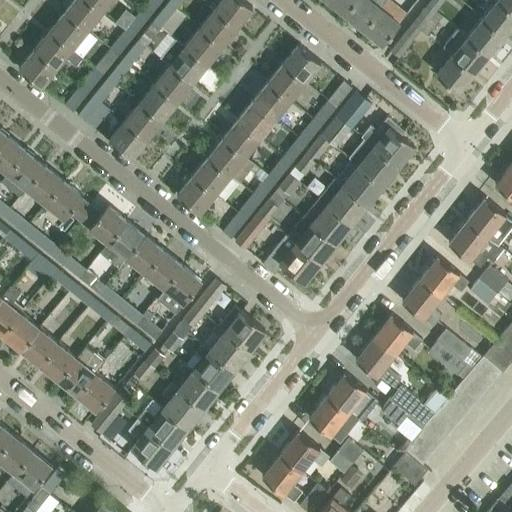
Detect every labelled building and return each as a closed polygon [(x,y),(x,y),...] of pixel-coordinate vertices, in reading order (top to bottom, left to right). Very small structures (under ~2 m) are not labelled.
[(87,27),(102,9),(91,0),(71,0),(64,9),(87,27)] [(91,0),(102,9),(108,0),(91,0)] [(148,15),(160,0),(146,0),(140,8),(148,15)] [(161,25),(176,7),(168,0),(153,18),(161,25)] [(245,0),(206,0),(214,6),(237,24),(252,5),(245,0)] [(329,0),(343,10),(351,0),(329,0)] [(361,25),(379,3),(381,0),(351,0),(343,10),(361,25)] [(505,32),(511,22),(511,6),(503,0),(493,0),(483,14),(505,32)] [(434,8),(435,7),(427,1),(412,19),(428,31),(442,14),(434,8)] [(399,20),(379,3),(361,25),(382,41),(399,20)] [(222,43),(237,24),(214,6),(199,25),(222,43)] [(133,34),(148,15),(140,8),(125,27),(133,34)] [(72,45),(87,27),(64,9),(49,28),(72,46),(72,45)] [(489,51),(505,32),(483,14),(467,33),(489,51)] [(153,18),(138,37),(146,44),(161,25),(153,18)] [(427,32),(428,31),(412,19),(390,47),(397,53),(419,26),(427,32)] [(207,62),(222,43),(199,25),(184,43),(207,62)] [(474,69),(489,51),(467,33),(458,26),(444,44),(453,51),(474,69)] [(118,53),(133,34),(125,27),(110,46),(118,53)] [(83,54),(72,45),(72,46),(49,28),(34,47),(57,65),(65,54),(76,63),(83,54)] [(131,63),(146,44),(138,37),(123,56),(131,63)] [(298,41),(283,60),(305,78),(314,67),(323,75),(330,67),(298,41)] [(192,80),(207,62),(184,43),(169,62),(192,80)] [(103,71),(118,53),(110,46),(95,65),(103,71)] [(41,84),(57,65),(34,47),(18,66),(41,84)] [(458,89),(474,69),(453,51),(437,72),(458,89)] [(116,81),(131,63),(123,56),(108,75),(116,81)] [(290,97),(305,78),(283,60),(267,79),(290,97)] [(176,100),(192,80),(169,62),(153,81),(176,100)] [(88,90),(103,71),(95,65),(80,84),(88,90)] [(92,94),(100,100),(101,99),(116,81),(108,75),(92,94)] [(343,78),(328,97),(336,104),(352,84),(343,78)] [(290,97),(267,79),(253,98),(275,116),(276,115),(285,123),(294,113),(284,104),(290,97)] [(162,118),(176,100),(153,81),(139,100),(162,118)] [(73,109),(88,90),(80,84),(65,103),(73,109)] [(356,89),(336,113),(352,125),(371,101),(356,89)] [(101,99),(100,100),(92,94),(77,113),(95,127),(111,107),(101,99)] [(321,122),(336,104),(328,97),(313,116),(321,122)] [(260,135),(275,116),(253,98),(237,117),(260,135)] [(146,137),(162,118),(139,100),(124,119),(146,137)] [(336,145),(352,125),(336,113),(321,133),(330,140),(336,145)] [(361,134),(374,144),(374,143),(399,163),(398,162),(414,143),(403,135),(404,134),(402,132),(405,128),(388,114),(377,127),(371,122),(361,134)] [(306,141),(321,122),(313,116),(298,134),(306,141)] [(245,153),(260,135),(237,117),(222,135),(245,153)] [(131,156),(146,137),(124,119),(108,138),(131,156)] [(0,165),(7,171),(26,148),(6,132),(0,140),(0,165)] [(314,160),(330,140),(321,133),(305,152),(314,160)] [(291,160),(306,141),(298,134),(283,154),(291,160)] [(254,161),(245,153),(222,135),(208,153),(230,172),(240,179),(254,161)] [(398,164),(399,163),(374,143),(374,144),(358,163),(383,182),(382,181),(397,163),(398,164)] [(26,186),(44,162),(26,148),(7,171),(7,172),(2,179),(20,193),(26,186)] [(299,179),(314,160),(305,152),(290,171),(299,179)] [(215,191),(230,172),(208,153),(192,173),(215,191)] [(276,178),(291,160),(283,154),(268,172),(276,178)] [(511,159),(495,181),(511,195),(511,159)] [(45,202),(64,178),(44,162),(26,186),(45,202)] [(382,183),(383,182),(358,163),(343,182),(367,202),(368,202),(367,201),(381,182),(382,183)] [(283,198),(299,179),(290,171),(274,190),(283,198)] [(261,197),(276,178),(268,172),(253,190),(261,197)] [(199,210),(215,191),(192,173),(177,192),(199,210)] [(78,217),(90,203),(81,195),(83,193),(64,178),(45,202),(64,217),(69,210),(78,217)] [(367,202),(343,182),(327,202),(351,221),(352,221),(351,220),(366,202),(367,202)] [(247,215),(261,197),(253,190),(239,209),(247,215)] [(268,217),(283,198),(274,190),(258,210),(268,217)] [(484,194),(466,217),(498,242),(499,240),(505,245),(511,234),(511,217),(505,212),(506,211),(484,194)] [(10,205),(0,197),(0,209),(4,213),(10,205)] [(107,240),(126,217),(107,202),(100,210),(90,203),(78,217),(107,240)] [(351,222),(351,221),(327,202),(314,218),(311,221),(336,241),(336,240),(335,240),(350,221),(351,222)] [(30,221),(10,205),(4,213),(24,229),(30,221)] [(231,235),(247,215),(239,209),(223,229),(231,235)] [(244,246),(268,217),(258,210),(235,239),(244,246)] [(336,241),(311,221),(314,218),(306,211),(293,226),(291,225),(286,231),(296,240),(320,260),(321,259),(320,259),(335,240),(336,241)] [(125,255),(144,231),(126,217),(107,240),(119,250),(112,259),(120,265),(127,256),(125,255)] [(498,242),(466,217),(448,240),(469,257),(470,256),(480,263),(488,254),(494,258),(504,246),(498,242)] [(0,231),(3,234),(9,225),(0,218),(0,231)] [(57,243),(30,221),(24,229),(51,251),(57,243)] [(9,225),(3,234),(13,242),(20,234),(19,234),(9,225)] [(145,270),(163,247),(144,231),(125,255),(127,256),(145,270)] [(320,261),(320,260),(296,240),(286,231),(262,261),(274,270),(282,261),(290,268),(290,269),(293,272),(293,271),(304,279),(319,260),(320,261)] [(38,249),(27,240),(21,248),(32,257),(38,249)] [(86,267),(57,243),(51,251),(80,274),(86,267)] [(163,285),(182,262),(163,247),(145,270),(163,285)] [(27,264),(45,280),(51,273),(50,273),(57,264),(38,249),(32,257),(27,264)] [(438,253),(420,275),(441,292),(451,280),(461,288),(469,278),(459,270),(438,253)] [(98,289),(110,274),(91,261),(86,267),(80,274),(98,289)] [(176,310),(202,278),(182,262),(163,285),(165,287),(158,296),(176,310)] [(489,262),(479,275),(498,290),(509,298),(511,293),(511,283),(507,279),(508,278),(489,262)] [(57,264),(51,273),(69,287),(74,280),(75,278),(57,264)] [(111,275),(110,274),(98,289),(118,304),(124,296),(106,282),(111,275)] [(216,275),(194,304),(203,311),(226,283),(216,275)] [(431,304),(441,292),(420,275),(402,298),(423,315),(423,314),(433,323),(441,312),(431,304)] [(498,290),(479,275),(470,287),(487,302),(498,290)] [(76,279),(69,288),(88,303),(95,295),(76,279)] [(2,333),(20,309),(21,310),(23,307),(13,299),(20,290),(11,283),(10,284),(2,294),(0,296),(0,330),(2,332),(1,332),(2,333)] [(114,310),(95,295),(88,303),(107,318),(114,310)] [(142,311),(124,296),(118,304),(136,319),(142,311)] [(234,303),(218,323),(225,329),(249,348),(250,348),(250,347),(249,347),(265,327),(255,319),(255,318),(252,316),(251,317),(234,303)] [(192,325),(203,311),(194,304),(183,318),(178,323),(186,329),(190,324),(192,325)] [(20,348),(39,324),(21,310),(20,309),(2,333),(9,339),(10,338),(20,347),(20,348)] [(144,312),(142,311),(136,319),(155,334),(161,326),(156,323),(160,317),(153,312),(152,313),(146,309),(144,312)] [(107,318),(125,332),(131,324),(114,310),(107,318)] [(391,311),(373,334),(394,351),(404,338),(414,346),(422,336),(412,328),(391,311)] [(182,335),(186,329),(178,323),(174,329),(173,328),(163,341),(174,350),(184,336),(182,335)] [(39,363),(58,339),(39,324),(20,348),(28,354),(29,353),(39,362),(38,363),(39,363)] [(145,348),(151,340),(131,324),(125,332),(145,348)] [(446,325),(437,337),(473,365),(475,362),(482,354),(446,325)] [(511,329),(507,326),(499,335),(511,345),(511,329)] [(234,366),(249,348),(225,329),(209,348),(233,367),(234,368),(235,367),(234,366)] [(384,363),(394,351),(373,334),(355,356),(376,373),(386,380),(387,379),(394,384),(400,375),(384,363)] [(511,357),(511,345),(499,335),(491,344),(510,360),(511,357)] [(473,365),(437,337),(428,349),(464,376),(467,372),(473,365)] [(58,378),(77,354),(58,339),(39,363),(46,369),(47,368),(58,377),(57,378),(58,378)] [(76,393),(102,361),(101,360),(104,358),(86,344),(77,355),(77,354),(58,378),(65,384),(66,383),(77,392),(76,393)] [(510,360),(491,344),(483,354),(501,369),(502,369),(510,360)] [(155,345),(144,359),(154,366),(164,353),(155,345)] [(218,385),(233,367),(209,348),(194,367),(218,386),(218,387),(219,386),(218,385)] [(494,378),(501,369),(483,354),(482,354),(475,362),(494,378)] [(144,378),(154,366),(144,359),(135,370),(144,378)] [(96,409),(114,385),(103,375),(109,367),(102,361),(76,393),(84,399),(85,398),(95,407),(94,408),(96,409)] [(475,362),(473,365),(467,372),(486,387),(494,378),(475,362)] [(203,405),(218,386),(194,367),(179,387),(202,406),(203,407),(204,406),(203,405)] [(327,392),(358,417),(360,418),(378,397),(365,386),(366,386),(345,369),(327,392)] [(486,387),(467,372),(464,376),(459,381),(478,397),(486,387)] [(470,406),(478,397),(459,381),(451,390),(470,406)] [(425,421),(428,418),(436,409),(426,401),(425,402),(418,399),(419,397),(401,382),(392,393),(410,408),(410,409),(425,421)] [(123,383),(112,397),(121,405),(133,391),(123,383)] [(187,424),(202,406),(179,387),(163,406),(187,425),(187,426),(188,425),(187,424)] [(470,406),(451,390),(444,399),(462,415),(470,406)] [(358,417),(348,408),(327,392),(308,415),(329,431),(330,431),(341,439),(358,417)] [(381,407),(399,422),(409,409),(391,395),(381,407)] [(101,431),(121,405),(112,397),(91,423),(101,431)] [(462,415),(444,399),(436,409),(454,424),(462,415)] [(172,444),(187,425),(163,406),(148,424),(147,426),(171,445),(172,446),(173,444),(172,444)] [(454,424),(436,409),(428,418),(446,434),(454,424)] [(156,464),(171,445),(147,426),(148,424),(138,415),(129,426),(140,435),(132,445),(142,453),(142,454),(145,457),(145,456),(156,464)] [(446,434),(428,418),(425,421),(420,427),(438,443),(446,434)] [(0,449),(14,431),(13,432),(2,423),(3,422),(0,419),(0,449)] [(387,422),(379,429),(392,445),(401,438),(387,422)] [(438,443),(420,427),(412,437),(430,452),(438,443)] [(298,428),(280,450),(301,467),(311,455),(321,463),(329,453),(319,445),(298,428)] [(13,471),(33,447),(33,446),(32,447),(21,439),(22,438),(14,431),(0,449),(0,467),(3,464),(12,471),(13,471)] [(348,435),(338,449),(352,460),(355,456),(360,460),(367,450),(348,435)] [(430,452),(412,437),(404,446),(406,447),(422,462),(430,452)] [(27,494),(52,462),(51,461),(50,462),(40,453),(41,453),(33,447),(13,471),(12,471),(7,478),(27,494)] [(427,466),(422,462),(406,447),(392,464),(415,482),(427,466)] [(352,460),(338,449),(329,459),(343,470),(352,460)] [(293,478),(301,467),(280,450),(262,473),(294,498),(303,486),(293,478)] [(57,466),(42,485),(50,491),(65,472),(57,466)] [(299,502),(310,511),(328,489),(317,480),(299,502)] [(354,511),(342,502),(349,492),(340,484),(333,495),(332,494),(317,511),(354,511)] [(34,510),(50,491),(42,485),(26,504),(34,510)] [(506,501),(511,494),(511,493),(505,488),(499,495),(506,501)] [(114,511),(101,501),(91,511),(114,511)]
